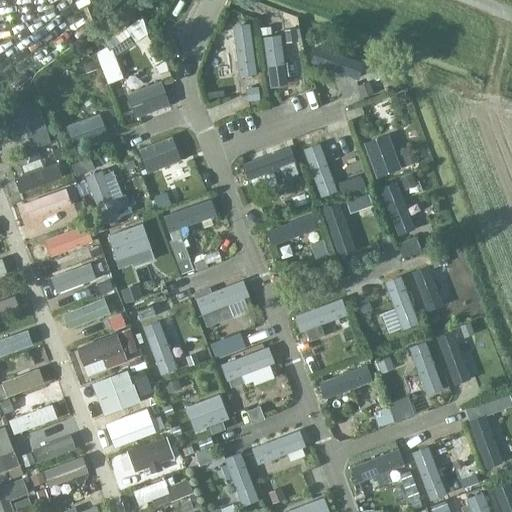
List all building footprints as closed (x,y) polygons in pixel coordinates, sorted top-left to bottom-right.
[(232,24),(238,74),(256,72),(249,22),(232,24)] [(263,36),(269,86),(286,84),(280,34),(263,36)] [(310,60),(358,78),(363,63),(316,45),(310,60)] [(125,94),(135,119),(171,103),(160,79),(125,94)] [(64,126),(74,151),(110,136),(99,111),(64,126)] [(363,142),(376,176),(400,167),(386,133),(363,142)] [(136,151),(147,175),(182,160),(172,135),(136,151)] [(304,147),(321,195),(338,189),(320,141),(304,147)] [(242,163),(248,179),(296,162),(289,145),(242,163)] [(14,177),(19,191),(61,176),(56,162),(14,177)] [(379,186),(396,234),(413,228),(396,180),(379,186)] [(23,203),(28,217),(70,202),(64,188),(23,203)] [(164,217),(170,233),(217,216),(211,199),(164,217)] [(322,207),(339,254),(356,248),(339,200),(322,207)] [(268,230),(274,247),(321,229),(315,213),(268,230)] [(106,235),(117,268),(152,256),(141,224),(106,235)] [(44,240),(50,254),(91,239),(86,225),(44,240)] [(49,279),(55,294),(96,278),(90,263),(49,279)] [(411,269),(427,311),(443,305),(428,263),(411,269)] [(385,279),(402,326),(419,320),(402,273),(385,279)] [(195,298),(201,315),(248,297),(242,281),(195,298)] [(0,299),(0,317),(17,311),(12,295),(0,299)] [(62,313),(68,329),(109,312),(103,297),(62,313)] [(292,314),(298,331),(346,313),(339,297),(292,314)] [(140,325),(158,372),(174,366),(157,319),(140,325)] [(0,337),(0,355),(34,343),(28,328),(0,337)] [(436,335),(453,383),(470,377),(453,329),(436,335)] [(78,348),(87,372),(127,357),(118,333),(78,348)] [(405,346),(422,394),(439,387),(422,340),(405,346)] [(220,364),(226,380),(273,363),(267,346),(220,364)] [(320,382),(326,398),(373,381),(367,364),(320,382)] [(1,381),(7,396),(43,383),(38,368),(1,381)] [(93,382),(105,414),(139,401),(127,370),(93,382)] [(184,406),(193,431),(228,417),(219,393),(184,406)] [(10,419),(16,433),(58,417),(52,403),(10,419)] [(106,422),(115,446),(155,431),(146,407),(106,422)] [(469,419),(486,467),(503,461),(486,413),(469,419)] [(251,447),(257,464),(304,446),(298,430),(251,447)] [(33,448),(39,464),(76,451),(70,435),(33,448)] [(126,450),(134,471),(173,457),(166,436),(126,450)] [(411,450),(429,497),(446,491),(428,444),(411,450)] [(351,466),(357,483),(404,465),(398,449),(351,466)] [(222,457),(240,505),(257,498),(239,451),(222,457)] [(44,469),(50,485),(87,472),(81,456),(44,469)] [(493,486),(502,511),(511,511),(511,486),(509,480),(493,486)] [(465,497),(470,511),(489,511),(482,491),(465,497)] [(278,511),(329,511),(323,496),(278,511)]
